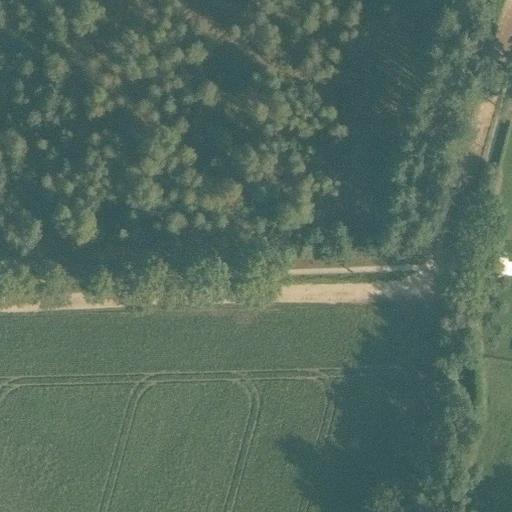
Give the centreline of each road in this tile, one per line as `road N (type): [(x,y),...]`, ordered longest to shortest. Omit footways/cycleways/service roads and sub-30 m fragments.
road 1 (track): [(0,304),(415,288),(431,283),(450,254)]
road 2 (track): [(450,254),(511,30)]
